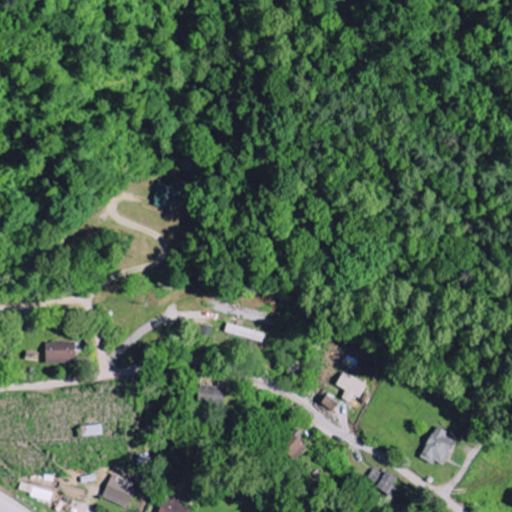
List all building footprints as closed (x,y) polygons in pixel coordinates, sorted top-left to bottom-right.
[(155,205),(173,210),(176,201),(181,202),(186,186),(171,182),(170,185),(161,183),(155,205)] [(266,333),(229,324),(226,333),(264,342),(266,333)] [(78,363),(77,341),(47,343),(48,364),(78,363)] [(367,385),(344,373),(337,385),(347,391),(344,398),(356,405),(367,385)] [(226,406),(228,388),(200,385),(198,403),(226,406)] [(339,404),(327,397),(323,404),(335,411),(339,404)] [(436,461),(446,466),(459,436),(437,426),(422,459),(435,465),(436,461)] [(377,488),(394,498),(403,482),(387,473),(386,475),(374,468),(367,480),(378,486),(377,488)] [(103,499),(128,508),(137,484),(112,475),(103,499)] [(193,511),(195,509),(164,498),(158,511),(193,511)]
